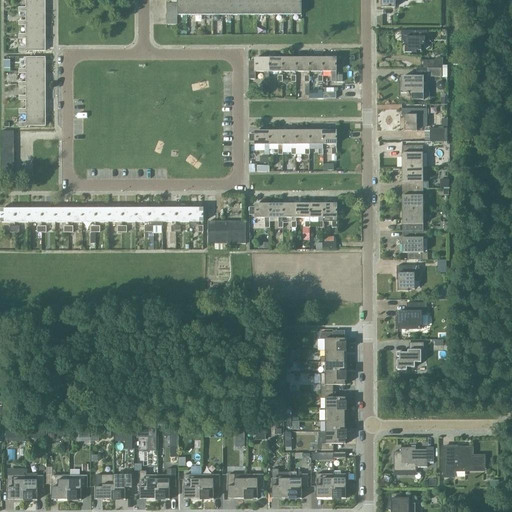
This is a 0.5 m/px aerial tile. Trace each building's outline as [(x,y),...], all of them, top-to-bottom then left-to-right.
[(26,10),(45,10),(44,0),(25,0),(26,8),(19,8),(19,12),(26,12),(26,10)] [(177,0),(177,16),(186,16),(186,0),(177,0)] [(186,0),(186,16),(195,16),(195,0),(186,0)] [(195,0),(195,16),(204,16),(204,0),(195,0)] [(204,0),(204,16),(213,16),(212,0),(204,0)] [(212,0),(213,16),(222,16),(221,0),(212,0)] [(221,0),(222,16),(230,16),(230,0),(221,0)] [(230,0),(230,16),(239,16),(239,0),(230,0)] [(239,0),(239,16),(248,16),(248,0),(239,0)] [(248,0),(248,16),(257,16),(256,0),(248,0)] [(256,0),(257,16),(266,16),(265,0),(256,0)] [(265,0),(266,16),(275,16),(274,0),(265,0)] [(274,0),(275,16),(283,16),(283,0),(274,0)] [(283,0),(283,16),(292,16),(292,0),(283,0)] [(292,0),(292,16),(301,16),(301,0),(292,0)] [(381,0),(381,8),(395,8),(394,0),(381,0)] [(166,4),(166,25),(176,25),(177,4),(166,4)] [(26,24),(45,24),(45,10),(26,10),(26,12),(26,21),(19,21),(19,25),(26,25),(26,24)] [(26,37),(45,37),(45,24),(26,24),(26,25),(26,35),(19,35),(19,39),(26,39),(26,37)] [(405,53),(416,53),(416,51),(421,51),(421,45),(423,45),(425,43),(425,31),(401,31),(401,41),(405,41),(405,53)] [(45,51),(45,37),(26,37),(26,39),(26,48),(19,48),(19,52),(26,52),(26,51),(45,51)] [(269,72),(269,59),(266,59),(266,55),(260,55),(259,59),(255,59),(255,61),(249,61),(249,80),(255,80),(255,72),(264,72),(264,83),(269,83),(269,72)] [(282,72),(282,59),(279,59),(280,55),(273,55),(272,59),(269,59),(269,72),(282,72)] [(295,72),(295,59),(293,59),(293,55),(286,55),(286,59),(282,59),(282,72),(295,72)] [(309,72),(309,59),(306,59),(306,55),(300,55),(299,59),(295,59),(295,72),(309,72)] [(322,72),(322,59),(320,59),(320,55),(313,55),(313,59),(309,59),(309,72),(320,72),(320,76),(318,76),(318,82),(322,82),(323,76),(322,76),(322,72)] [(336,74),(336,72),(336,59),(333,59),(333,55),(327,55),(326,59),(322,59),(322,72),(331,72),(331,82),(336,82),(336,74)] [(26,72),(45,72),(45,58),(26,58),(26,70),(19,70),(19,74),(26,74),(26,72)] [(435,60),(423,60),(423,68),(443,68),(443,58),(435,58),(435,60)] [(441,69),(427,69),(427,78),(441,78),(441,69)] [(45,85),(45,72),(26,72),(26,74),(26,83),(19,83),(19,87),(26,87),(26,85),(45,85)] [(423,100),(423,94),(423,78),(401,78),(401,94),(411,94),(411,100),(423,100)] [(45,99),(45,85),(26,85),(26,87),(26,97),(19,97),(19,101),(26,101),(26,99),(45,99)] [(26,112),(45,112),(45,99),(26,99),(26,101),(26,110),(19,110),(19,114),(26,114),(26,112)] [(417,128),(427,128),(427,109),(401,110),(401,116),(405,116),(405,132),(417,131),(417,128)] [(27,127),(27,126),(45,126),(45,112),(26,112),(26,114),(26,123),(19,123),(19,127),(27,127)] [(269,145),(269,132),(266,132),(266,128),(260,128),(259,132),(255,132),(255,134),(249,134),(249,142),(255,142),(255,145),(264,145),(265,155),(269,155),(269,145)] [(282,145),(282,132),(280,132),(280,128),(273,128),(272,132),(269,132),(269,145),(278,145),(278,155),(282,155),(282,145)] [(296,145),(296,132),(293,132),(293,128),(287,128),(286,132),(282,132),(282,145),(296,145)] [(309,145),(309,132),(306,132),(306,128),(300,128),(299,132),(296,132),(296,145),(309,145)] [(313,132),(309,132),(309,145),(318,145),(318,149),(323,149),(323,145),(322,145),(322,132),(320,132),(320,128),(313,128),(313,132)] [(322,132),(322,145),(332,145),(332,155),(336,155),(336,145),(336,132),(333,132),(333,128),(327,128),(326,132),(322,132)] [(447,129),(443,129),(431,129),(431,142),(447,142),(447,129)] [(401,168),(422,168),(422,146),(401,147),(401,168)] [(401,189),(422,189),(422,168),(401,168),(401,189)] [(402,210),(423,210),(422,189),(401,189),(402,210)] [(269,218),(269,205),(266,205),(266,201),(260,201),(259,205),(255,205),(255,207),(249,207),(249,215),(255,215),(255,218),(265,218),(265,228),(269,228),(269,218)] [(283,218),(282,205),(280,205),(280,201),(273,201),(273,205),(269,205),(269,218),(278,218),(278,228),(283,228),(283,218)] [(296,218),(296,205),(294,205),(293,201),(287,201),(286,205),(282,205),(283,218),(296,218)] [(309,218),(309,205),(307,205),(307,201),(300,201),(300,205),(296,205),(296,218),(309,218)] [(323,218),(323,205),(320,205),(320,201),(314,201),(313,205),(309,205),(309,218),(323,218)] [(323,218),(323,222),(332,222),(332,228),(337,228),(336,218),(336,205),(334,205),(334,201),(327,201),(327,205),(323,205),(323,218)] [(109,222),(108,209),(105,209),(104,205),(98,205),(98,209),(95,209),(95,222),(109,222)] [(122,222),(122,209),(119,209),(119,205),(113,205),(112,209),(108,209),(109,222),(122,222)] [(135,222),(135,209),(132,209),(131,205),(124,205),(124,209),(122,209),(122,222),(135,222)] [(149,222),(149,209),(146,209),(146,205),(140,205),(139,209),(135,209),(135,222),(149,222)] [(162,222),(162,209),(158,209),(157,205),(151,205),(151,209),(149,209),(149,222),(149,226),(149,232),(153,232),(153,226),(162,226),(162,222)] [(175,222),(175,209),(173,209),(173,205),(167,205),(166,209),(162,209),(162,222),(175,222)] [(189,222),(189,209),(185,209),(184,205),(178,205),(178,209),(175,209),(175,222),(189,222)] [(203,222),(203,209),(200,209),(199,205),(193,205),(192,209),(189,209),(189,222),(203,222)] [(5,210),(0,210),(1,223),(10,223),(10,227),(10,233),(15,233),(15,227),(15,223),(14,210),(12,210),(12,206),(6,206),(5,210)] [(28,222),(28,210),(24,210),(23,206),(17,206),(17,210),(14,210),(15,223),(28,222)] [(41,233),(41,210),(39,210),(39,206),(33,206),(32,210),(28,210),(28,222),(37,222),(37,233),(41,233)] [(55,222),(55,210),(51,209),(50,206),(44,206),(44,210),(41,210),(41,233),(46,233),(46,227),(46,222),(55,222)] [(68,222),(68,210),(66,210),(66,206),(59,206),(59,210),(55,210),(55,222),(68,222)] [(82,222),(82,209),(78,210),(77,206),(71,206),(71,209),(68,210),(68,222),(82,222)] [(95,222),(95,209),(92,209),(92,206),(86,206),(85,209),(82,209),(82,222),(95,222)] [(208,209),(207,209),(207,226),(220,226),(220,209),(208,209)] [(220,209),(220,226),(232,226),(232,209),(224,209),(220,209)] [(232,209),(232,226),(245,226),(245,209),(244,209),(240,209),(232,209)] [(402,231),(423,231),(423,210),(402,210),(402,231)] [(220,226),(207,226),(207,244),(208,244),(212,244),(212,243),(220,243),(220,244),(220,226)] [(232,226),(220,226),(220,244),(224,244),(224,243),(232,243),(232,244),(232,226)] [(245,226),(232,226),(232,244),(232,243),(240,243),(244,243),(244,244),(245,244),(245,226)] [(421,253),(423,253),(423,231),(402,231),(402,253),(408,253),(408,260),(421,260),(421,253)] [(332,242),(331,232),(321,232),(321,243),(332,242)] [(419,263),(396,263),(396,274),(397,274),(398,292),(408,292),(408,290),(414,290),(414,278),(419,278),(419,263)] [(382,291),(393,288),(391,283),(380,285),(382,291)] [(443,284),(433,286),(435,295),(445,293),(443,284)] [(427,303),(407,303),(407,313),(397,313),(397,330),(421,330),(421,313),(427,313),(427,303)] [(325,351),(344,351),(345,351),(345,339),(333,339),(333,333),(320,333),(320,340),(325,340),(325,351)] [(408,353),(397,353),(397,370),(407,370),(407,368),(415,368),(415,363),(421,363),(421,351),(423,351),(423,343),(409,343),(409,351),(408,351),(408,353)] [(344,362),(344,351),(325,351),(325,357),(320,357),(320,363),(325,363),(325,362),(344,362)] [(325,374),(345,374),(345,373),(344,373),(344,362),(325,362),(325,363),(325,374)] [(320,392),(333,392),(333,385),(345,385),(345,374),(325,374),(325,385),(320,385),(320,392)] [(325,410),(345,410),(345,398),(333,398),(333,392),(320,392),(320,399),(325,399),(325,410)] [(345,421),(345,410),(325,410),(325,421),(345,421)] [(325,433),(345,432),(345,421),(325,421),(325,433)] [(345,432),(325,433),(325,444),(321,444),(321,451),(333,451),(333,444),(345,444),(345,432)] [(400,452),(393,452),(394,473),(417,473),(417,468),(427,468),(427,463),(433,463),(433,448),(426,448),(426,450),(415,450),(415,448),(400,448),(400,452)] [(472,448),(443,448),(443,478),(454,478),(454,471),(466,471),(466,467),(484,467),(484,456),(472,456),(472,448)] [(175,488),(175,475),(175,469),(166,469),(166,475),(158,475),(158,500),(169,500),(169,488),(175,488)] [(290,499),(290,473),(279,473),(279,469),(272,469),(272,499),(289,499),(290,499)] [(158,500),(158,475),(146,475),(146,471),(139,471),(140,500),(157,499),(157,500),(158,500)] [(308,487),(308,474),(301,474),(301,473),(290,473),(290,499),(302,499),(301,487),(308,487)] [(43,488),(43,476),(37,476),(37,474),(25,474),(25,476),(26,501),(37,501),(37,488),(43,488)] [(334,499),(334,479),(334,474),(316,474),(316,499),(334,498),(334,499)] [(334,479),(334,499),(346,499),(346,498),(347,498),(347,491),(346,491),(346,474),(340,474),(340,479),(334,479)] [(114,476),(114,500),(125,500),(125,488),(131,488),(131,475),(114,476)] [(201,500),(202,500),(202,475),(183,475),(184,499),(201,499),(201,500)] [(202,475),(202,500),(213,500),(213,488),(219,487),(219,475),(202,475)] [(245,500),(246,500),(246,475),(228,475),(228,499),(245,499),(245,500)] [(246,475),(246,500),(257,499),(257,487),(264,487),(263,475),(246,475)] [(25,501),(26,501),(25,476),(7,476),(7,500),(25,500),(25,501)] [(70,480),(69,480),(63,480),(63,476),(51,476),(51,500),(69,500),(70,500),(70,480)] [(70,480),(70,500),(81,500),(81,488),(87,488),(87,476),(69,476),(69,480),(70,480)] [(113,500),(114,500),(114,476),(95,476),(95,500),(113,500)] [(400,494),(391,494),(391,497),(389,504),(391,504),(391,511),(415,511),(415,504),(409,504),(408,499),(400,499),(400,494)]
